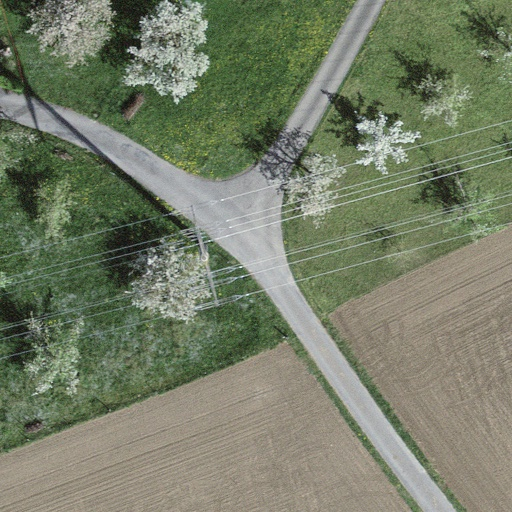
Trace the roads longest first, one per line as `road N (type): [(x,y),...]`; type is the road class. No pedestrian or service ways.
road 1 (unclassified): [(229,251),(311,333),(445,511)]
road 2 (unclassified): [(229,251),(367,0)]
road 3 (unclassified): [(0,101),(140,168),(229,251)]
